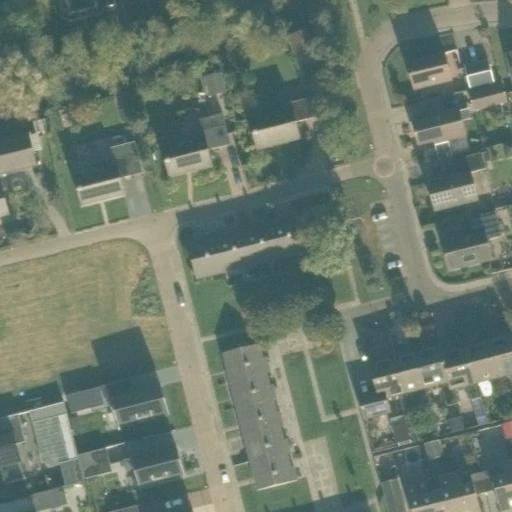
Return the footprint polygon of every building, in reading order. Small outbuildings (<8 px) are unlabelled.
[(57,0),(62,19),(68,23),(102,15),(105,9),(116,6),(114,0),(57,0)] [(110,33),(122,30),(120,20),(108,23),(110,33)] [(85,29),(87,39),(99,36),(96,26),(85,29)] [(289,35),(294,56),(312,51),(308,31),(289,35)] [(414,90),(451,81),(444,54),(408,63),(414,90)] [(464,66),(470,92),(494,86),(488,61),(464,66)] [(226,94),(221,74),(204,78),(209,98),(226,94)] [(469,93),(474,112),(507,104),(503,85),(469,93)] [(314,98),(290,104),(291,110),(251,120),(258,150),(299,139),(295,123),(318,117),(314,98)] [(466,137),(459,110),(429,117),(430,120),(413,124),(419,146),(434,142),(435,145),(466,137)] [(231,145),(223,114),(199,121),(203,138),(163,148),(171,177),(213,167),(209,151),(231,145)] [(36,134),(48,131),(45,120),(33,122),(36,134)] [(0,217),(9,215),(2,187),(0,187),(0,174),(35,166),(28,136),(0,142),(0,217)] [(504,152),(511,156),(511,142),(502,145),(504,152)] [(143,174),(135,143),(111,149),(115,166),(75,176),(83,206),(123,196),(119,180),(143,174)] [(477,201),(470,174),(485,170),(481,154),(453,161),(457,177),(428,184),(435,211),(477,201)] [(502,237),(497,213),(468,220),(472,236),(443,243),(450,270),(492,260),(487,241),(502,237)] [(283,217),(283,220),(269,224),(279,260),(307,253),(297,214),(283,217)] [(269,224),(269,221),(256,224),(257,227),(242,231),(251,267),(279,260),(269,224)] [(241,228),(228,231),(229,234),(215,238),(224,274),(251,267),(242,231),(241,228)] [(187,244),(196,281),(224,274),(215,238),(214,234),(201,237),(202,241),(187,244)] [(511,336),(511,335),(488,341),(498,379),(501,378),(511,375),(511,336)] [(501,378),(498,379),(488,341),(465,347),(474,385),(478,384),(490,381),(493,395),(505,392),(501,378)] [(440,345),(416,351),(426,389),(441,385),(447,407),(458,404),(455,390),(451,391),(442,353),(440,345)] [(231,383),(268,374),(271,373),(268,360),(265,361),(261,346),(225,355),(231,383)] [(442,353),(451,391),(455,390),(466,387),(470,401),(482,398),(478,384),(474,385),(465,347),(442,353)] [(410,393),(426,389),(416,351),(393,357),(403,395),(399,396),(403,410),(414,407),(410,393)] [(403,395),(393,357),(369,363),(377,392),(358,397),(364,420),(391,413),(387,399),(399,396),(403,395)] [(238,410),(274,401),(277,400),(275,388),(271,389),(268,374),(231,383),(238,410)] [(82,412),(113,404),(108,387),(77,395),(82,412)] [(161,387),(122,396),(129,424),(168,415),(161,387)] [(245,437),(281,428),(284,428),(281,415),(278,416),(274,401),(238,410),(245,437)] [(64,403),(29,412),(32,424),(67,415),(64,403)] [(476,427),(488,424),(485,414),(473,417),(476,427)] [(5,433),(0,434),(0,467),(21,462),(17,446),(26,443),(19,415),(2,419),(5,433)] [(451,433),(463,430),(460,417),(448,420),(451,433)] [(398,447),(412,443),(407,422),(393,426),(398,447)] [(285,443),(281,428),(245,437),(251,465),(288,456),(291,455),(288,442),(285,443)] [(444,457),(440,441),(439,441),(424,445),(428,461),(444,457)] [(82,468),(110,461),(107,449),(80,456),(82,468)] [(145,486),(184,476),(177,449),(138,458),(145,486)] [(258,491),(297,482),(294,470),(291,470),(288,456),(251,465),(258,491)] [(491,471),(481,474),(486,493),(496,491),(501,511),(511,511),(511,464),(511,460),(502,462),(506,476),(493,479),(491,471)] [(457,474),(448,476),(457,511),(480,511),(477,496),(486,493),(481,474),(471,476),(473,484),(460,487),(457,474)] [(443,492),(431,495),(435,511),(457,511),(448,476),(440,478),(443,492)] [(406,511),(398,480),(382,484),(388,511),(406,511)] [(412,511),(435,511),(431,495),(419,498),(415,484),(407,486),(412,511)] [(62,489),(38,494),(42,510),(65,504),(62,489)]
